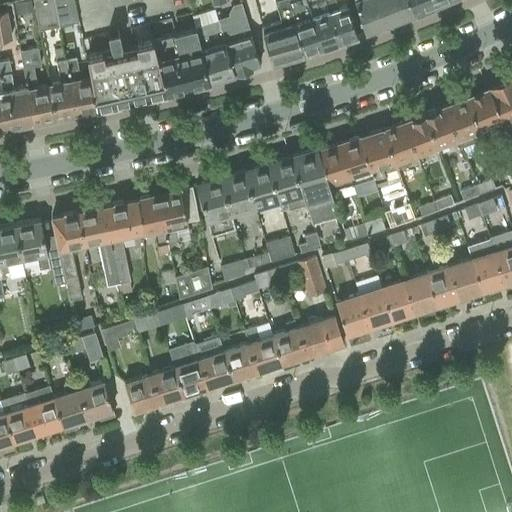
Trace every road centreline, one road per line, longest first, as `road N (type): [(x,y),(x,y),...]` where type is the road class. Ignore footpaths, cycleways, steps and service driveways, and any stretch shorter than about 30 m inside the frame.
road 1 (residential): [(0,483),(511,320)]
road 2 (tertiary): [(0,176),(281,115),(511,24)]
